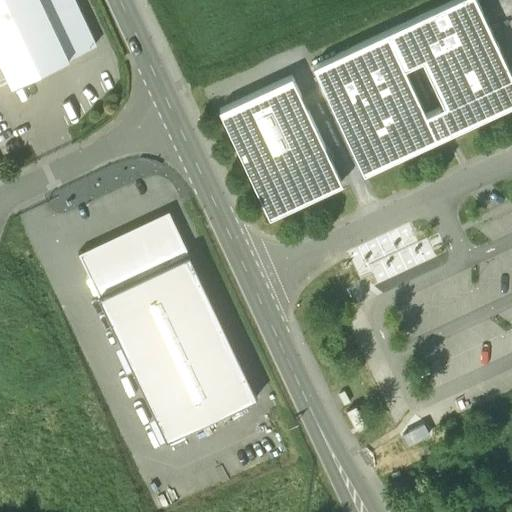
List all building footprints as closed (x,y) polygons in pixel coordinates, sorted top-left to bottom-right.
[(41,0),(0,0),(0,58),(12,84),(69,58),(41,0)] [(96,45),(74,0),(41,0),(69,58),(96,45)] [(511,75),(476,0),(453,0),(387,31),(404,69),(422,60),(444,107),(439,109),(451,134),(511,105),(511,75)] [(387,31),(313,65),(364,174),(451,134),(439,109),(426,115),(404,69),(387,31)] [(292,75),(219,109),(270,218),(342,184),(292,75)] [(168,213),(80,253),(99,295),(187,255),(168,213)] [(187,255),(99,295),(167,440),(255,399),(187,255)] [(350,401),(344,391),(339,394),(344,404),(350,401)]
